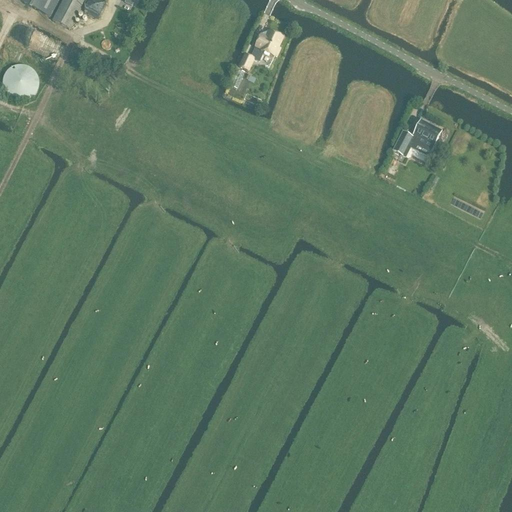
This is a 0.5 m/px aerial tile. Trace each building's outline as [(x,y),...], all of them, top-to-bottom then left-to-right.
[(14,0),(49,18),(58,0),(64,0),(52,23),(69,32),(85,0),(14,0)] [(280,51),(279,50),(283,40),(269,33),(266,39),(261,37),(255,49),(256,49),(251,59),(254,61),(254,62),(259,64),(264,54),(275,59),(275,58),(277,59),(280,51)] [(240,69),(249,73),(254,62),(254,61),(251,59),(245,57),(240,69)] [(39,91),(40,87),(39,84),(39,80),(37,77),(35,74),(32,71),(29,69),(26,68),(22,68),(18,68),(15,69),(11,70),(8,72),(6,75),(4,78),(3,82),(2,85),(2,89),(3,92),(5,96),(7,99),(10,101),(13,103),(16,104),(20,105),(24,105),(27,104),(31,102),(33,100),(36,97),(38,94),(39,91)] [(441,133),(421,123),(414,137),(419,139),(418,142),(419,145),(430,150),(432,149),(434,147),(441,133)] [(412,139),(403,134),(394,153),(403,157),(412,139)]
